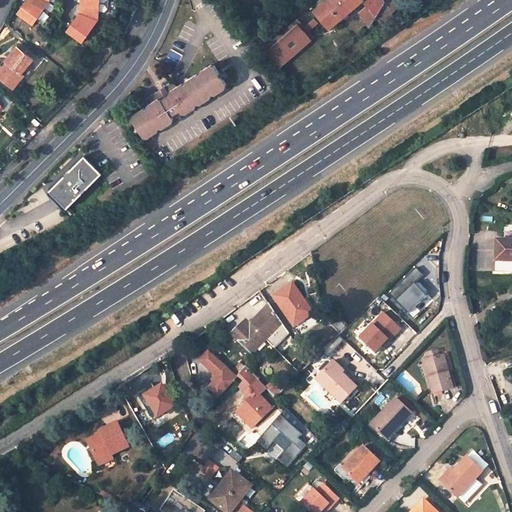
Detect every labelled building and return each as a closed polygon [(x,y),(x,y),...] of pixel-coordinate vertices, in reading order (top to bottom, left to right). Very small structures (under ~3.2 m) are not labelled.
[(23,6),(19,14),(35,25),(51,0),(50,0),(30,0),(30,1),(28,0),(27,1),(26,1),(25,2),(25,4),(26,6),(25,7),(23,6)] [(81,0),(81,3),(84,3),(84,6),(83,6),(81,10),(101,18),(101,9),(102,0),(81,0)] [(110,7),(110,0),(102,0),(101,9),(107,9),(110,7)] [(362,0),(326,0),(315,10),(330,28),(362,0)] [(367,5),(374,16),(384,1),(383,0),(364,0),(367,4),(367,5)] [(374,16),(367,5),(360,12),(370,24),(374,16)] [(80,18),(94,28),(101,18),(81,10),(80,10),(77,16),(80,18)] [(315,10),(312,13),(326,31),(330,28),(315,10)] [(72,23),(67,30),(84,42),(94,28),(80,18),(79,18),(77,17),(75,18),(75,20),(75,21),(75,22),(76,22),(74,25),(72,23)] [(310,37),(277,66),(279,68),(315,38),(309,31),(318,23),(315,20),(306,28),(301,22),(299,24),(310,37)] [(299,24),(267,51),(277,66),(310,37),(299,24)] [(34,61),(19,48),(7,62),(9,64),(0,74),(0,76),(15,89),(26,75),(23,73),(34,61)] [(36,63),(34,61),(23,73),(26,75),(36,63)] [(173,82),(153,96),(152,100),(154,102),(149,106),(148,109),(145,108),(134,115),(134,119),(145,138),(149,138),(160,131),(160,128),(164,129),(174,122),(175,119),(184,113),(187,114),(198,107),(199,103),(203,104),(214,97),(214,93),(218,94),(229,87),(229,83),(217,64),(213,64),(202,71),(202,75),(198,73),(188,80),(187,84),(184,83),(179,86),(177,83),(173,82)] [(85,156),(49,191),(66,209),(103,174),(85,156)] [(511,239),(497,239),(497,260),(496,269),(511,269),(511,239)] [(413,282),(422,275),(416,269),(390,293),(408,312),(426,295),(413,282)] [(271,293),(291,328),(314,314),(294,280),(271,293)] [(269,305),(251,323),(254,326),(272,308),(269,305)] [(244,323),(233,335),(255,357),(258,353),(256,351),(283,324),(272,308),(254,326),(251,330),(244,323)] [(358,336),(375,354),(401,328),(384,310),(358,336)] [(247,320),(244,323),(251,330),(254,326),(251,323),(247,320)] [(233,371),(211,350),(202,360),(221,378),(212,388),(221,397),(239,377),(238,376),(233,371)] [(439,350),(429,353),(431,359),(440,356),(439,350)] [(429,359),(434,377),(430,378),(434,392),(454,387),(446,355),(440,356),(431,359),(429,359)] [(434,377),(429,359),(425,360),(430,378),(434,377)] [(344,370),(334,361),(330,365),(340,374),(342,372),(344,370)] [(245,367),(241,363),(233,371),(238,375),(245,367)] [(357,388),(342,372),(340,374),(330,365),(317,378),(342,403),(357,388)] [(238,375),(238,376),(239,377),(244,381),(239,386),(249,396),(251,398),(248,402),(240,409),(256,425),(273,408),(260,395),(268,388),(246,366),(245,367),(238,375)] [(274,381),(268,388),(277,397),(283,391),(274,381)] [(153,418),(176,407),(163,382),(141,393),(153,418)] [(386,438),(400,424),(402,426),(413,414),(398,399),(373,425),(386,438)] [(256,425),(240,409),(238,412),(253,428),(256,425)] [(282,414),(258,441),(268,449),(283,433),(293,442),(278,458),(288,467),(308,445),(300,437),(303,433),(282,414)] [(120,422),(103,431),(104,434),(104,435),(91,442),(101,461),(115,455),(131,446),(120,422)] [(390,442),(404,428),(402,426),(400,424),(386,438),(390,442)] [(344,469),(358,482),(367,473),(368,474),(381,461),(366,446),(344,469)] [(115,455),(101,461),(103,465),(116,458),(115,455)] [(470,457),(456,471),(453,475),(454,476),(446,484),(460,498),(469,488),(485,472),(470,457)] [(443,481),(446,484),(454,476),(453,475),(456,471),(454,470),(443,481)] [(232,511),(252,486),(233,472),(220,488),(224,490),(214,503),(225,511),(232,511)] [(358,482),(363,487),(372,478),(368,474),(367,473),(358,482)] [(302,504),(310,511),(323,511),(324,511),(331,504),(334,508),(341,501),(324,485),(318,492),(315,490),(302,504)] [(469,488),(460,498),(467,504),(476,495),(469,488)] [(173,491),(169,497),(179,504),(182,500),(185,502),(186,499),(188,497),(186,495),(184,498),(173,491)] [(169,497),(160,511),(161,511),(204,511),(205,511),(186,499),(185,502),(182,500),(179,504),(169,497)] [(439,511),(426,499),(416,510),(419,511),(439,511)]
